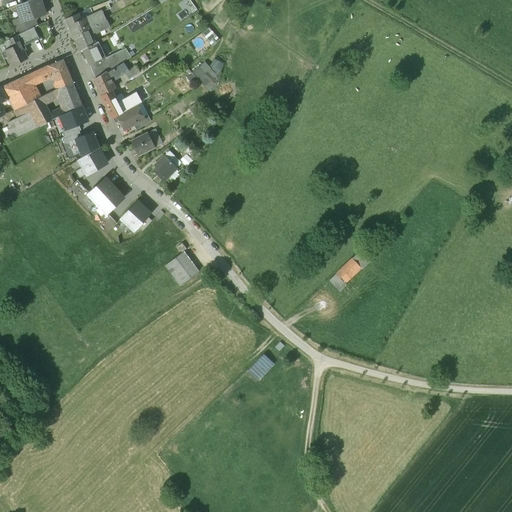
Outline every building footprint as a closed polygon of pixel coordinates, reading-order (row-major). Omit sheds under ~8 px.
[(39,0),(30,0),(25,3),(15,6),(21,23),(34,19),(46,15),(43,7),(39,0)] [(107,2),(90,8),(93,14),(101,10),(102,12),(110,9),(107,2)] [(77,14),(65,19),(72,36),(100,23),(106,20),(102,12),(101,10),(93,14),(80,20),(77,14)] [(34,19),(21,23),(14,25),(17,35),(20,34),(25,32),(34,28),(37,26),(34,19)] [(106,20),(100,23),(104,30),(109,27),(106,20)] [(100,23),(72,36),(80,52),(93,44),(92,42),(91,42),(90,38),(92,37),(91,34),(95,32),(95,33),(100,32),(102,36),(106,34),(104,30),(100,23)] [(34,28),(25,32),(20,34),(26,45),(39,38),(34,28)] [(209,28),(201,34),(212,47),(219,40),(209,28)] [(17,35),(16,36),(21,47),(26,45),(20,34),(17,35)] [(16,36),(0,44),(0,51),(3,60),(8,58),(12,66),(27,58),(21,47),(16,36)] [(93,44),(80,52),(83,60),(86,58),(90,66),(105,59),(97,42),(93,44)] [(128,52),(106,62),(111,71),(115,68),(123,63),(132,57),(128,52)] [(105,59),(90,66),(96,79),(106,72),(107,73),(111,71),(106,62),(105,59)] [(63,60),(48,66),(52,76),(52,77),(58,89),(72,83),(63,60)] [(194,74),(211,93),(220,85),(221,79),(219,77),(224,65),(216,60),(210,67),(206,63),(194,74)] [(123,63),(115,68),(118,73),(120,77),(125,74),(128,71),(123,63)] [(48,66),(26,76),(29,83),(31,83),(39,82),(52,76),(48,66)] [(135,66),(128,71),(125,74),(129,80),(139,73),(135,66)] [(111,71),(107,73),(109,78),(118,73),(115,68),(111,71)] [(96,79),(93,80),(101,96),(110,91),(115,89),(109,78),(107,73),(106,72),(96,79)] [(147,81),(143,75),(135,80),(139,86),(147,81)] [(26,76),(1,88),(7,99),(11,105),(14,111),(39,98),(31,83),(29,83),(26,76)] [(135,80),(126,85),(129,91),(139,86),(135,80)] [(58,89),(50,93),(53,99),(59,95),(67,113),(82,106),(72,83),(58,89)] [(118,105),(110,91),(101,96),(104,103),(112,119),(117,116),(136,106),(141,102),(136,94),(123,101),(123,102),(118,105)] [(14,111),(18,119),(7,124),(9,127),(3,130),(9,142),(33,130),(39,127),(52,120),(59,117),(63,114),(62,111),(52,114),(51,113),(49,113),(48,112),(45,113),(42,107),(50,103),(49,101),(53,99),(50,93),(39,98),(14,111)] [(7,99),(0,102),(0,103),(2,109),(3,109),(11,105),(7,99)] [(200,113),(194,105),(188,109),(194,117),(200,113)] [(82,106),(67,113),(63,114),(59,117),(65,130),(78,125),(88,121),(82,106)] [(136,106),(117,116),(124,130),(133,125),(144,119),(143,118),(136,106)] [(133,125),(136,131),(144,127),(151,122),(148,115),(143,118),(144,119),(133,125)] [(207,126),(202,122),(196,128),(202,133),(207,126)] [(61,131),(64,138),(79,132),(81,131),(78,125),(65,130),(61,131)] [(147,133),(154,148),(162,144),(155,129),(147,133)] [(79,132),(64,138),(62,138),(65,145),(75,140),(81,137),(79,132)] [(75,140),(82,157),(82,158),(98,148),(92,133),(81,137),(75,140)] [(147,133),(131,142),(138,156),(154,148),(147,133)] [(98,148),(82,158),(77,161),(86,176),(107,164),(98,148)] [(181,164),(168,152),(164,156),(177,168),(181,164)] [(177,168),(164,156),(157,164),(159,166),(153,172),(164,182),(177,168)] [(97,205),(115,189),(106,179),(89,194),(87,196),(97,205)] [(67,190),(79,203),(87,196),(89,194),(77,181),(67,190)] [(176,183),(170,191),(175,194),(180,186),(176,183)] [(115,189),(97,205),(106,215),(107,214),(123,199),(115,189)] [(137,202),(121,220),(135,232),(138,228),(147,218),(151,214),(137,202)] [(116,223),(107,214),(106,215),(97,223),(106,232),(116,223)] [(152,221),(147,218),(138,228),(142,232),(152,221)] [(182,244),(177,247),(181,253),(186,250),(182,244)] [(183,252),(165,266),(180,286),(198,272),(183,252)] [(352,259),(336,274),(344,283),(360,268),(352,259)] [(344,283),(336,274),(329,281),(339,291),(346,284),(344,283)] [(262,356),(248,370),(257,379),(270,364),(262,356)]
